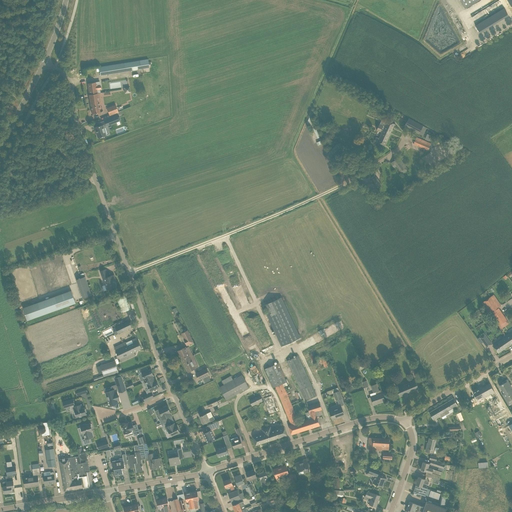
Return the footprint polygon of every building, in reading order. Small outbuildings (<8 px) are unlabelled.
[(459,0),(465,9),(479,0),(459,0)] [(503,9),(473,24),(477,32),(507,16),(503,9)] [(99,67),(100,75),(149,67),(148,59),(139,61),(99,67)] [(89,95),(88,94),(90,107),(91,107),(92,114),(100,113),(99,106),(100,106),(98,93),(97,93),(95,82),(87,83),(89,95)] [(106,108),(109,115),(118,112),(115,105),(106,108)] [(117,116),(104,121),(105,124),(106,126),(107,126),(119,121),(117,116)] [(418,134),(419,132),(424,135),(427,128),(423,126),(421,125),(409,118),(404,126),(408,128),(412,130),(411,130),(418,134)] [(379,124),(378,127),(391,133),(394,124),(387,121),(383,119),(380,124),(379,124)] [(98,126),(94,127),(97,138),(100,137),(100,138),(103,137),(103,136),(105,135),(109,134),(107,126),(106,126),(105,124),(98,126)] [(378,127),(376,130),(380,132),(380,131),(382,132),(379,138),(377,142),(385,146),(391,133),(378,127)] [(413,144),(428,150),(431,144),(416,137),(413,144)] [(328,153),(330,158),(338,150),(342,148),(340,143),(337,144),(328,153)] [(393,161),(395,164),(400,171),(402,174),(408,170),(399,157),(393,161)] [(100,271),(103,279),(104,278),(105,280),(104,280),(108,290),(109,289),(110,290),(112,289),(112,288),(117,287),(114,279),(115,278),(114,275),(108,277),(106,269),(100,271)] [(76,280),(83,298),(91,295),(85,277),(76,280)] [(71,291),(23,308),(27,320),(76,303),(71,291)] [(127,295),(116,298),(121,313),(131,310),(127,295)] [(483,302),(492,314),(499,309),(490,297),(483,302)] [(263,306),(282,346),(300,338),(281,298),(263,306)] [(499,309),(492,314),(499,325),(506,320),(499,309)] [(115,328),(118,333),(133,326),(130,320),(115,328)] [(184,339),(187,345),(193,342),(187,330),(181,333),(184,338),(184,339)] [(479,337),(487,348),(492,344),(484,333),(479,337)] [(510,345),(504,336),(501,338),(502,339),(493,345),(498,353),(510,345)] [(122,348),(116,351),(120,361),(119,362),(119,363),(121,362),(135,355),(134,352),(142,348),(138,340),(137,341),(136,338),(132,340),(133,343),(127,345),(125,342),(120,344),(122,348)] [(178,351),(182,359),(190,355),(190,357),(193,356),(191,352),(188,353),(185,347),(178,351)] [(190,355),(182,359),(188,372),(195,368),(193,363),(196,362),(193,356),(190,357),(190,355)] [(287,361),(305,401),(316,395),(298,356),(287,361)] [(323,356),(316,359),(321,369),(328,366),(323,356)] [(358,364),(360,368),(366,365),(364,360),(358,364)] [(100,365),(104,377),(118,372),(115,361),(100,365)] [(286,382),(278,363),(265,370),(273,388),(275,387),(283,384),(286,382)] [(249,367),(252,375),(258,373),(255,365),(249,367)] [(152,375),(154,375),(151,369),(148,370),(146,366),(137,370),(139,374),(142,373),(144,377),(142,378),(144,380),(141,381),(142,383),(154,378),(152,375)] [(203,378),(204,382),(210,379),(208,376),(211,374),(208,367),(196,373),(199,380),(203,378)] [(120,375),(114,377),(117,387),(124,385),(120,375)] [(219,387),(226,400),(248,387),(241,375),(233,380),(230,376),(222,380),(224,385),(219,387)] [(154,378),(142,383),(143,386),(146,385),(147,387),(148,386),(150,391),(159,387),(156,380),(155,381),(154,378)] [(396,388),(398,392),(400,396),(418,389),(415,380),(396,388)] [(511,390),(511,389),(510,387),(509,386),(510,385),(507,380),(502,382),(503,384),(499,386),(508,401),(511,398),(511,389),(511,390)] [(489,383),(473,393),(477,400),(482,397),(483,398),(486,396),(489,400),(494,397),(494,398),(496,397),(494,392),(489,383)] [(299,422),(283,384),(275,387),(291,425),(288,426),(291,435),(305,430),(303,421),(299,422)] [(371,397),(371,399),(373,404),(379,402),(380,403),(384,401),(381,390),(379,391),(376,384),(371,386),(373,393),(370,394),(371,397)] [(327,392),(328,395),(333,393),(336,400),(342,398),(338,388),(327,392)] [(115,390),(106,392),(108,402),(109,401),(110,405),(118,402),(117,400),(119,399),(117,392),(116,393),(115,390)] [(144,401),(154,397),(152,393),(143,397),(144,401)] [(271,394),(262,397),(268,413),(277,410),(275,406),(271,394)] [(262,401),(259,395),(249,400),(252,407),(262,401)] [(429,412),(433,420),(440,415),(442,419),(446,417),(445,415),(449,412),(448,411),(457,406),(456,402),(453,398),(429,412)] [(85,409),(84,408),(82,408),(81,404),(75,406),(74,405),(75,404),(73,399),(63,402),(64,408),(69,406),(71,412),(75,411),(77,418),(83,416),(83,415),(86,414),(86,412),(85,409)] [(308,420),(303,421),(305,430),(320,425),(317,417),(319,416),(317,411),(322,409),(320,403),(307,406),(309,411),(305,413),(308,420)] [(169,421),(168,417),(171,416),(170,413),(171,412),(167,405),(158,409),(161,415),(160,415),(161,418),(158,419),(161,424),(169,421)] [(337,409),(329,411),(332,420),(337,418),(339,417),(339,418),(344,416),(341,406),(336,407),(337,409)] [(200,417),(203,424),(209,421),(210,422),(215,420),(213,416),(211,412),(206,414),(204,415),(200,417)] [(180,432),(178,427),(177,426),(176,425),(175,425),(174,423),(171,424),(169,421),(161,424),(164,430),(166,429),(167,431),(168,431),(171,436),(180,432)] [(48,422),(42,423),(43,430),(42,430),(43,435),(50,434),(48,422)] [(140,434),(137,424),(133,425),(132,422),(129,423),(129,422),(121,424),(121,426),(120,426),(122,429),(123,429),(124,434),(132,431),(134,436),(140,434)] [(93,431),(92,430),(91,427),(92,427),(91,424),(90,424),(90,423),(86,424),(80,425),(83,434),(84,434),(86,440),(83,441),(84,444),(90,442),(88,438),(93,437),(91,431),(93,431)] [(270,441),(286,435),(284,427),(267,433),(270,441)] [(211,430),(203,433),(208,444),(215,441),(211,430)] [(255,445),(270,441),(267,433),(252,437),(255,445)] [(144,435),(137,437),(140,444),(146,442),(144,435)] [(232,444),(234,449),(238,447),(238,448),(243,446),(241,441),(240,438),(237,439),(238,439),(231,442),(232,444)] [(368,450),(380,451),(380,449),(388,450),(389,439),(373,438),(369,438),(368,443),(368,450)] [(426,451),(433,453),(437,454),(438,448),(434,447),(436,440),(429,438),(427,445),(426,451)] [(153,453),(152,454),(149,454),(147,443),(143,444),(146,459),(146,460),(150,460),(150,463),(151,466),(151,469),(150,469),(161,467),(159,457),(154,457),(153,453)] [(146,459),(143,444),(140,444),(138,445),(139,451),(135,452),(136,454),(127,455),(130,468),(135,467),(136,472),(143,471),(142,466),(140,466),(139,462),(141,462),(141,460),(146,459)] [(229,453),(226,446),(225,446),(224,447),(220,448),(216,449),(217,452),(216,452),(218,457),(226,454),(227,454),(228,454),(229,453)] [(53,449),(45,450),(48,468),(56,466),(53,449)] [(175,452),(168,453),(169,458),(169,461),(170,466),(180,464),(179,459),(183,458),(181,449),(177,449),(178,452),(175,453),(175,452)] [(75,457),(68,458),(70,470),(71,478),(73,481),(74,489),(83,488),(83,487),(89,486),(87,472),(90,471),(88,460),(86,461),(86,462),(84,463),(80,463),(80,460),(87,459),(86,454),(75,456),(75,457)] [(127,464),(126,454),(122,455),(123,458),(119,458),(118,459),(119,460),(112,461),(113,469),(114,469),(114,472),(113,472),(114,477),(119,476),(119,475),(123,474),(122,468),(125,467),(124,465),(124,464),(127,464)] [(70,470),(68,458),(60,459),(65,491),(74,489),(73,481),(71,478),(70,470)] [(304,461),(295,463),(299,475),(308,472),(307,469),(309,469),(306,459),(303,460),(304,461)] [(431,461),(430,464),(439,467),(443,468),(443,469),(445,470),(447,466),(445,465),(431,461)] [(423,462),(420,469),(427,471),(426,475),(430,477),(439,480),(442,472),(438,471),(433,469),(428,468),(429,464),(428,463),(423,462)] [(24,478),(25,482),(25,487),(30,486),(30,485),(32,485),(33,486),(39,485),(38,480),(37,476),(40,476),(39,465),(32,466),(33,469),(32,469),(33,477),(24,478)] [(17,474),(16,466),(6,467),(7,476),(17,474)] [(285,466),(278,469),(278,468),(274,469),(277,481),(280,480),(279,477),(288,474),(286,466),(285,466)] [(366,474),(375,477),(372,483),(377,485),(382,487),(385,480),(386,480),(386,479),(382,477),(383,474),(368,468),(366,474)] [(246,472),(248,477),(249,480),(252,478),(254,482),(257,481),(256,477),(254,470),(246,472)] [(51,475),(44,476),(44,479),(45,484),(55,483),(54,475),(53,472),(50,472),(51,475)] [(259,474),(262,484),(268,482),(265,472),(259,474)] [(234,477),(236,482),(237,485),(241,484),(243,489),(249,487),(248,485),(246,480),(243,481),(241,475),(234,477)] [(415,485),(416,485),(422,487),(423,483),(428,485),(429,481),(424,479),(418,477),(415,485)] [(229,486),(231,490),(234,489),(230,479),(223,482),(225,487),(229,486)] [(14,488),(13,480),(3,482),(4,493),(12,492),(12,488),(14,488)] [(422,487),(416,485),(413,492),(425,496),(428,489),(422,487)] [(226,494),(230,502),(239,498),(236,490),(226,494)] [(431,490),(429,496),(438,499),(440,494),(431,490)] [(195,508),(192,492),(187,494),(188,498),(188,502),(191,501),(192,509),(191,509),(191,511),(195,511),(195,508)] [(369,504),(371,505),(376,507),(380,496),(373,494),(367,492),(365,497),(364,496),(363,499),(367,500),(368,498),(371,499),(369,504)] [(170,509),(167,498),(162,499),(164,511),(172,511),(171,509),(170,509)] [(232,505),(235,511),(242,509),(240,506),(244,504),(243,501),(232,505)] [(409,501),(407,509),(414,511),(413,511),(445,511),(447,508),(431,502),(426,501),(424,507),(416,504),(409,501)]
